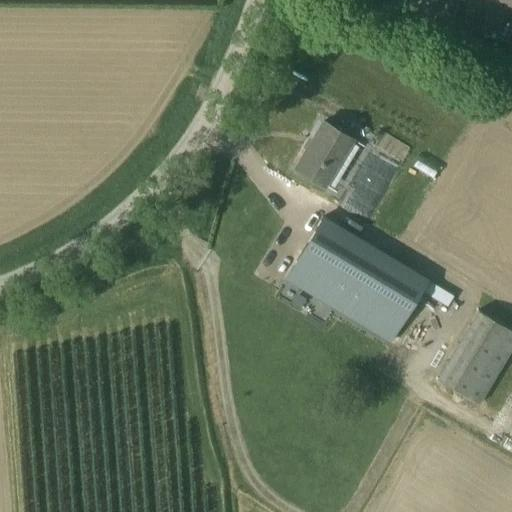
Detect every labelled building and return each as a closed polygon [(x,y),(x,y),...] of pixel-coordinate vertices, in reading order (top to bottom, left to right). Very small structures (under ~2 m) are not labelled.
[(511,0),(472,0),(467,16),(498,26),(505,5),(511,7),(511,0)] [(325,186),(352,140),(323,122),(296,168),(325,186)] [(323,216),(285,280),(389,342),(427,278),(323,216)] [(427,283),(422,293),(445,304),(450,294),(427,283)] [(479,404),(511,348),(511,331),(476,310),(436,379),(479,404)]
